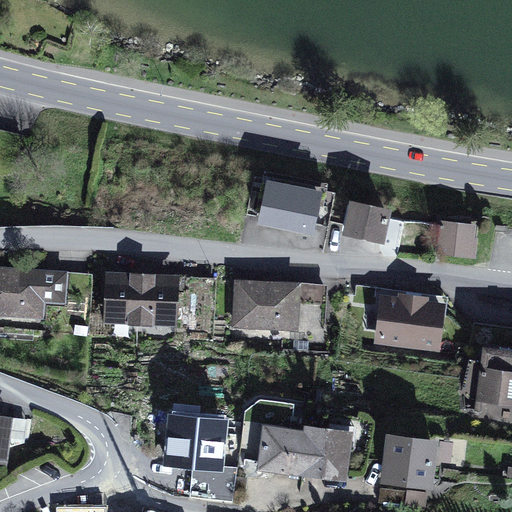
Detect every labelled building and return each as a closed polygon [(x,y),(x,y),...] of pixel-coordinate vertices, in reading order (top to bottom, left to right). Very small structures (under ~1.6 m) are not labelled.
[(323,189),(267,178),(258,223),(314,235),(323,189)] [(392,207),(349,199),(342,234),(384,243),(386,235),(392,207)] [(476,223),(440,219),(436,254),(475,258),(478,237),(475,237),(476,223)] [(68,270),(0,265),(0,315),(44,318),(45,302),(66,304),(68,270)] [(180,273),(106,270),(103,322),(178,325),(180,273)] [(301,281),(235,278),(232,328),(298,331),(301,281)] [(441,351),(447,302),(429,299),(429,295),(399,291),(398,296),(380,293),(374,343),(441,351)] [(511,415),(511,347),(483,344),(475,411),(511,415)] [(14,416),(0,414),(0,466),(6,468),(14,416)] [(229,420),(167,415),(163,465),(225,470),(229,420)] [(298,475),(304,428),(263,423),(257,470),(298,475)] [(304,428),(298,475),(347,481),(354,430),(305,424),(304,428)] [(439,439),(387,432),(381,482),(433,489),(439,439)]
